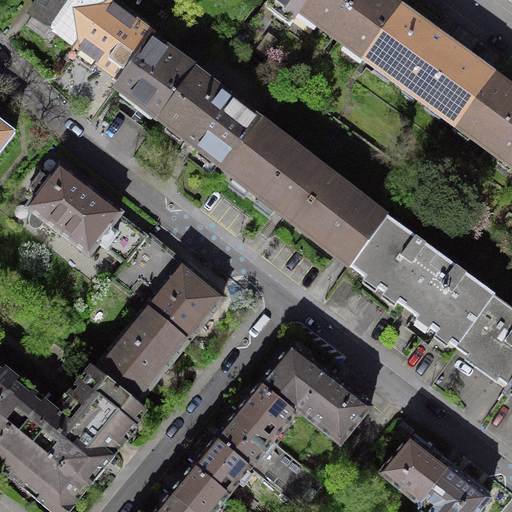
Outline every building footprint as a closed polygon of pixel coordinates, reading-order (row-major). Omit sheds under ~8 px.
[(51,29),(77,48),(108,5),(101,0),(43,0),(32,15),(34,17),(28,25),(27,26),(44,39),(45,38),(45,37),(51,29)] [(267,0),(279,9),(274,15),(289,26),(307,0),(267,0)] [(385,0),(307,0),(289,26),(290,26),(300,11),(318,24),(317,25),(348,47),(349,47),(363,57),(363,58),(399,10),(385,0)] [(153,37),(108,5),(77,48),(121,80),(116,86),(117,87),(153,37)] [(445,44),(399,10),(363,58),(377,68),(379,66),(393,76),(391,78),(428,105),(430,103),(443,113),(442,115),(456,126),(457,125),(492,78),(445,44)] [(122,90),(160,120),(195,74),(151,42),(154,38),(153,37),(117,87),(122,90)] [(192,145),(224,169),(258,123),(195,74),(160,120),(192,145)] [(511,92),(492,78),(457,125),(471,136),(471,137),(501,159),(502,158),(511,165),(511,92)] [(0,152),(15,134),(0,122),(0,152)] [(282,215),(287,219),(322,170),(259,122),(259,123),(258,123),(224,169),(223,170),(282,215)] [(88,254),(97,243),(125,263),(146,239),(117,217),(119,214),(82,185),(59,168),(49,180),(42,174),(29,191),(37,196),(29,209),(31,210),(29,215),(29,220),(28,223),(29,225),(30,227),(33,229),(36,230),(39,229),(42,226),(45,222),(88,254)] [(386,220),(322,170),(287,219),(351,268),(351,267),(386,220)] [(351,267),(457,349),(494,298),(495,298),(387,219),(386,220),(351,267)] [(157,295),(147,308),(187,341),(223,299),(201,281),(182,265),(180,267),(146,239),(125,263),(112,279),(127,292),(138,279),(157,295)] [(511,310),(494,298),(457,349),(510,387),(511,384),(511,310)] [(157,378),(187,341),(147,308),(96,370),(137,403),(157,378)] [(291,347),(259,386),(295,415),(298,411),(300,414),(330,377),(329,376),(291,347)] [(0,385),(10,372),(0,363),(0,385)] [(144,409),(137,403),(96,370),(93,367),(63,404),(58,411),(10,372),(0,385),(0,458),(0,459),(0,464),(25,486),(29,483),(42,493),(36,500),(50,511),(64,511),(107,460),(118,447),(123,440),(120,438),(144,409)] [(332,378),(330,377),(300,414),(340,445),(371,408),(332,378)] [(248,399),(237,413),(273,442),(295,415),(259,386),(248,399)] [(215,440),(250,469),(302,511),(324,484),(273,442),(237,413),(227,425),(215,440)] [(380,474),(419,506),(450,469),(448,467),(409,438),(380,474)] [(203,454),(193,467),(228,496),(250,469),(215,440),(203,454)] [(192,511),(215,511),(228,496),(193,467),(182,480),(171,494),(192,511)] [(419,511),(478,511),(489,499),(452,470),(450,469),(419,506),(419,511)] [(192,511),(171,494),(160,506),(155,511),(192,511)]
